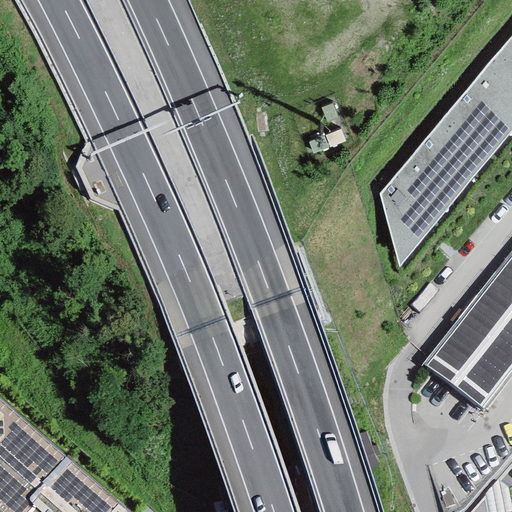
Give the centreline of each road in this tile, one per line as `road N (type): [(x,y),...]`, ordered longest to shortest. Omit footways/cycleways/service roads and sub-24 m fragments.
road 1 (motorway): [(54,0),(184,286),(266,511)]
road 2 (motorway): [(347,511),(274,298),(153,0)]
